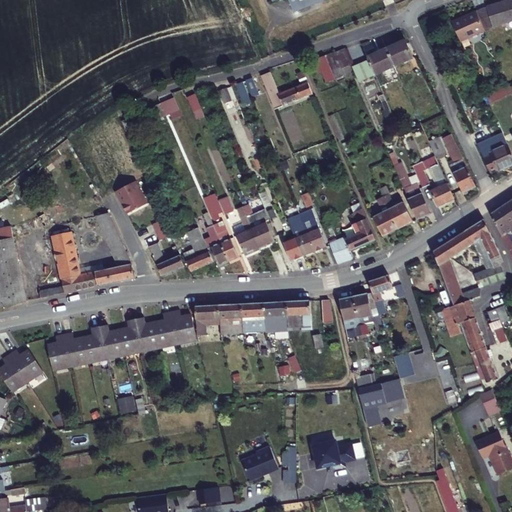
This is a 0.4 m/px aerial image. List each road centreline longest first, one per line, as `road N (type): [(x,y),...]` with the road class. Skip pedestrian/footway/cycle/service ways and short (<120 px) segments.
road 1 (tertiary): [(491,198),(395,260),(355,276),(150,294)]
road 2 (residential): [(123,108),(407,18)]
road 3 (residential): [(491,198),(407,18)]
road 4 (tertiary): [(150,294),(0,321)]
